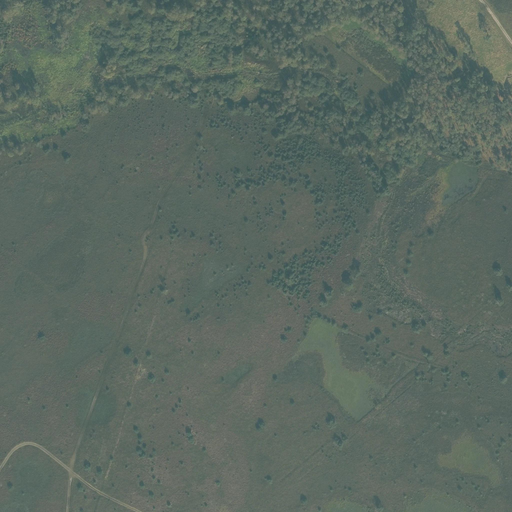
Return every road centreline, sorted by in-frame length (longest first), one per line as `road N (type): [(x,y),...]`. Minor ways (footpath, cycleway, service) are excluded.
road 1 (track): [(67,511),(71,465),(145,236),(202,116)]
road 2 (track): [(0,468),(30,444),(133,511)]
